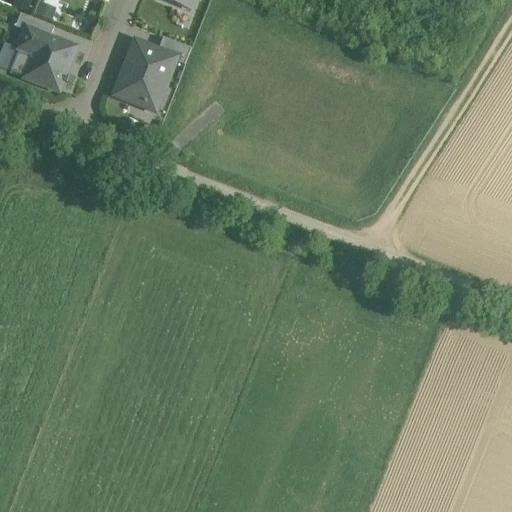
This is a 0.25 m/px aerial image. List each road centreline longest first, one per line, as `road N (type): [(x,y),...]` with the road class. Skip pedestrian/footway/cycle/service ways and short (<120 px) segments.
road 1 (residential): [(72,131),(511,304)]
road 2 (track): [(511,20),(370,249)]
road 3 (residential): [(128,0),(72,131)]
